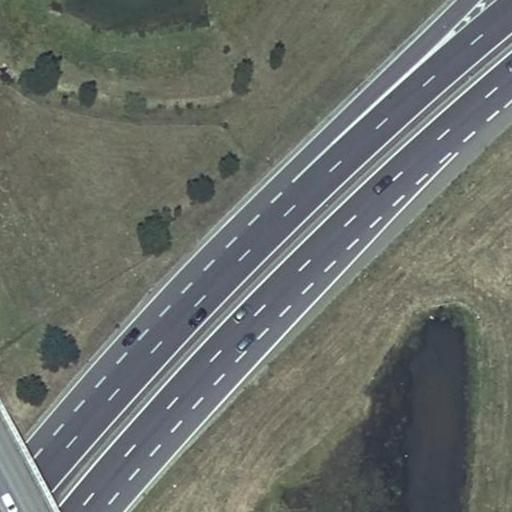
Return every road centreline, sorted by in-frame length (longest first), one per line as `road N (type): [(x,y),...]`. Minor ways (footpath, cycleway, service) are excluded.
road 1 (trunk): [(80,511),(265,302),(511,74)]
road 2 (trunk): [(305,194),(67,439),(10,511)]
road 3 (trunk): [(511,9),(305,194)]
road 4 (trunk): [(465,0),(331,137),(305,194)]
